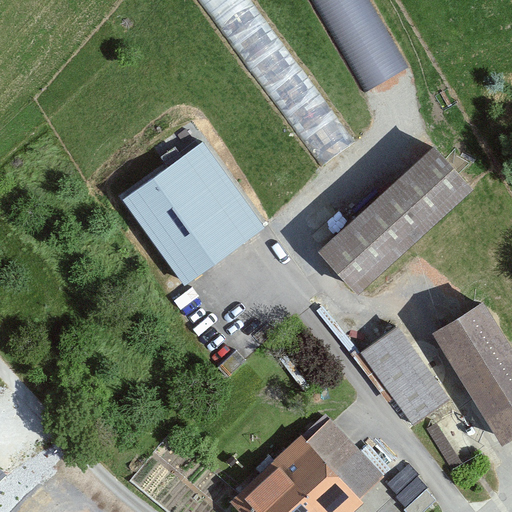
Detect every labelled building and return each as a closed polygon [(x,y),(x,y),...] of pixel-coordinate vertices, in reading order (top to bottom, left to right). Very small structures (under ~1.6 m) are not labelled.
[(253,0),(199,0),(323,167),(358,141),(253,0)] [(320,0),(365,86),(408,64),(374,0),(320,0)] [(204,139),(124,196),(186,281),(265,224),(204,139)] [(431,142),(318,246),(358,289),(471,185),(431,142)] [(511,353),(480,302),(431,332),(500,444),(511,436),(511,353)] [(399,325),(361,352),(412,425),(450,398),(399,325)] [(334,419),(309,442),(361,497),(386,473),(334,419)] [(300,434),(230,499),(242,511),(344,511),(361,497),(309,442),(300,434)] [(409,460),(386,481),(414,511),(419,511),(439,494),(409,460)]
